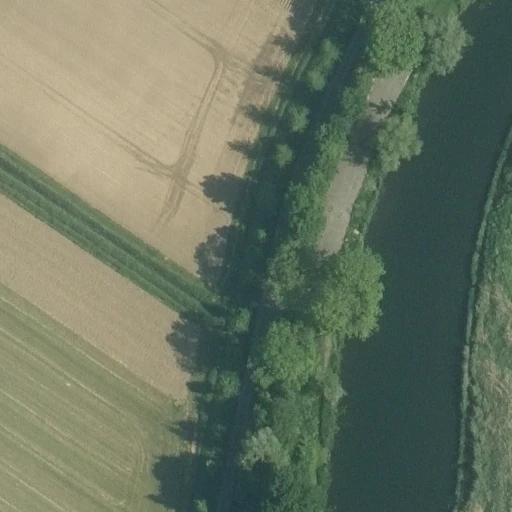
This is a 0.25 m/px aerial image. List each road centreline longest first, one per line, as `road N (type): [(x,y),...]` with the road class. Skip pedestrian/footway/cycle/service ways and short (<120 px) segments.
road 1 (unclassified): [(254,304),(295,309),(326,274),(362,181),(404,61),(396,25),(370,0)]
road 2 (unclassified): [(254,304),(327,65),(360,0)]
road 3 (unclassified): [(212,511),(254,304)]
